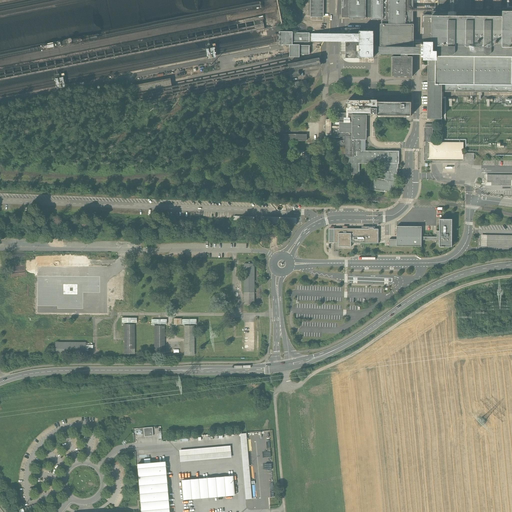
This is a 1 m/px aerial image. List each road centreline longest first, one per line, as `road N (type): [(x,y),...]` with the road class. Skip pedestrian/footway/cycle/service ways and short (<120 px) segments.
road 1 (secondary): [(0,382),(42,372),(264,369),(309,361),(443,281),(511,265)]
road 2 (track): [(511,278),(456,288),(355,353),(282,387)]
road 3 (unknown): [(177,81),(328,52)]
